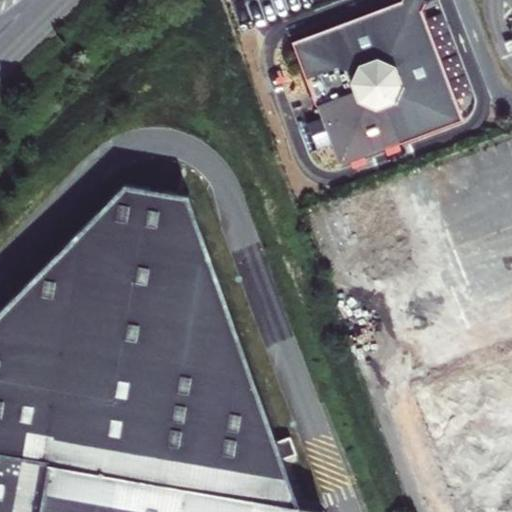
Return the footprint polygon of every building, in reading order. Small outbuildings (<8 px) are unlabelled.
[(403,0),(399,8),(292,46),(320,122),(305,128),(314,154),(329,149),(338,170),(347,166),(352,164),(353,167),(358,165),(357,162),(388,151),(389,154),(395,152),(394,149),(395,148),(413,142),(410,132),(420,129),(423,138),(459,125),(457,119),(448,94),(442,96),(422,41),(428,39),(418,18),(424,5),(428,7),(428,6),(416,0),(403,0)] [(448,94),(428,39),(422,41),(442,96),(448,94)] [(305,128),(290,133),(299,159),(314,154),(305,128)] [(420,129),(410,132),(413,142),(423,138),(420,129)] [(395,148),(394,149),(395,152),(389,154),(388,151),(357,162),(358,165),(353,167),(352,164),(347,166),(351,176),(399,158),(395,148)] [(46,511),(57,466),(304,510),(192,196),(127,183),(0,310),(0,511),(46,511)] [(382,192),(339,208),(365,284),(410,268),(402,245),(411,242),(392,190),(383,194),(382,192)] [(479,374),(502,365),(496,349),(473,358),(479,374)] [(312,511),(304,510),(57,466),(46,511),(312,511)]
